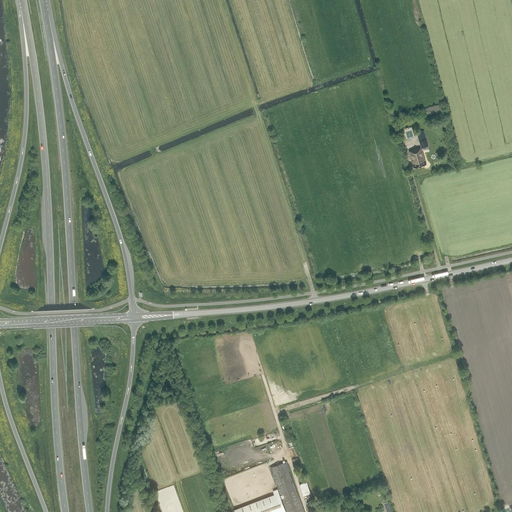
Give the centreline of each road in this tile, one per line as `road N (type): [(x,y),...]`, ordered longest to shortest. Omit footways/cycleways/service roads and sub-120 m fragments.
road 1 (trunk): [(24,10),(47,192),(65,511)]
road 2 (trunk): [(90,511),(62,136),(45,15)]
road 3 (secondary): [(173,315),(315,301),(511,261)]
road 4 (trunk): [(133,314),(117,227),(45,15)]
road 5 (trunk): [(24,10),(25,134),(0,247)]
road 6 (trunk): [(107,511),(134,321)]
road 7 (trunk): [(0,381),(46,511)]
road 8 (secondary): [(0,327),(134,321)]
road 9 (secondary): [(133,314),(0,320)]
